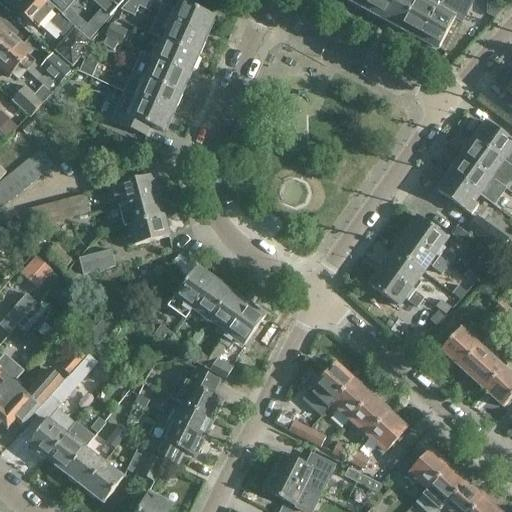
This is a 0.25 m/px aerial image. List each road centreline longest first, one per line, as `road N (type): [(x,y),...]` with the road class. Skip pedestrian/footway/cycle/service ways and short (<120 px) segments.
road 1 (residential): [(317,298),(235,243),(207,187),(207,150),(267,12)]
road 2 (residential): [(511,468),(317,298)]
road 3 (residential): [(207,511),(317,298)]
road 4 (residential): [(317,298),(448,103)]
road 5 (residential): [(448,103),(267,12)]
